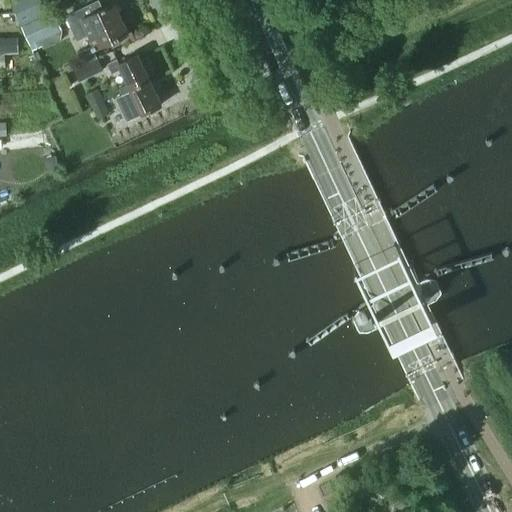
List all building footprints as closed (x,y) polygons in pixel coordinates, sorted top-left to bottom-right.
[(9,0),(22,25),(47,13),(41,1),(31,6),(28,0),(9,0)] [(77,11),(67,16),(78,39),(89,34),(96,49),(108,43),(110,42),(119,38),(129,33),(115,3),(102,9),(99,1),(77,11)] [(54,12),(21,27),(24,33),(32,51),(44,45),(41,40),(63,30),(54,12)] [(0,36),(0,53),(18,52),(18,37),(4,38),(4,37),(0,36)] [(122,43),(119,38),(110,42),(113,47),(122,43)] [(121,93),(150,80),(138,54),(119,64),(117,59),(107,64),(112,74),(122,69),(129,84),(119,88),(121,93)] [(103,68),(98,59),(75,71),(80,80),(103,68)] [(161,105),(150,80),(121,93),(124,98),(133,93),(143,113),(161,105)] [(93,106),(104,101),(98,88),(87,93),(93,106)] [(104,101),(93,106),(99,119),(110,114),(104,101)] [(336,241),(341,242),(390,219),(394,214),(391,208),(384,208),(337,231),(333,236),(336,241)] [(359,333),(368,332),(384,326),(436,300),(442,292),(434,275),(424,275),(356,307),(350,315),(359,333)] [(458,511),(453,499),(439,505),(442,511),(458,511)]
